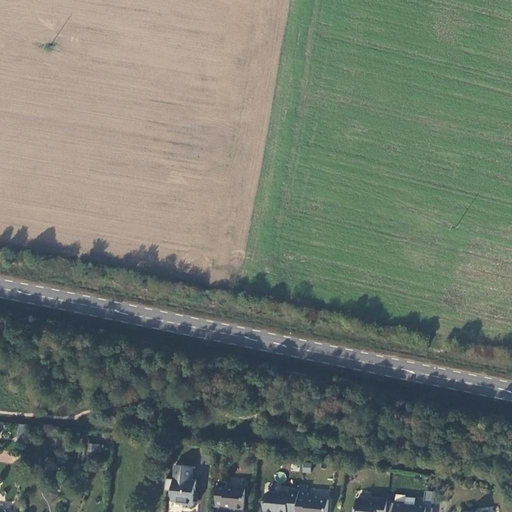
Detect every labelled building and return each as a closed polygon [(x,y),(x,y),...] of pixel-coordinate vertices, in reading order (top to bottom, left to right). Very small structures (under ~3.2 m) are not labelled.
[(310,473),(311,463),(303,462),(302,472),(310,473)] [(197,491),(198,481),(194,481),(195,467),(176,465),(173,502),(180,502),(184,503),(184,505),(188,505),(196,506),(196,499),(200,499),(200,492),(197,491)] [(228,483),(220,482),(217,507),(225,508),(225,509),(234,510),(234,508),(245,510),(247,489),(228,487),(228,483)] [(298,511),(301,492),(301,491),(291,490),(291,492),(283,491),(281,493),(270,492),(267,494),(267,498),(266,511),(267,511),(298,511)] [(298,511),(328,511),(330,500),(320,499),(318,497),(309,496),(309,493),(301,492),(298,511)] [(388,511),(389,499),(379,498),(379,501),(358,499),(357,511),(388,511)] [(427,511),(428,504),(419,503),(416,505),(406,504),(406,503),(396,502),(395,511),(427,511)]
